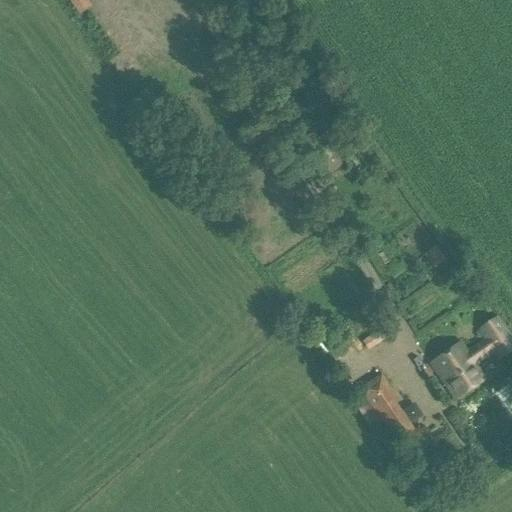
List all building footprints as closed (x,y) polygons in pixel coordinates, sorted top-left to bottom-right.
[(231,196),(215,206),(227,224),(240,216),(234,207),(237,205),(231,196)] [(434,248),(423,256),(434,270),(445,262),(434,248)] [(431,278),(395,299),(409,323),(445,302),(431,278)] [(462,344),(431,364),(455,400),(485,380),(476,366),(495,352),(499,359),(511,350),(511,337),(499,319),(480,332),(487,341),(469,354),(462,344)] [(361,393),(351,400),(370,428),(380,421),(408,462),(431,446),(419,429),(416,432),(394,400),(398,397),(382,373),(359,389),(361,393)]
